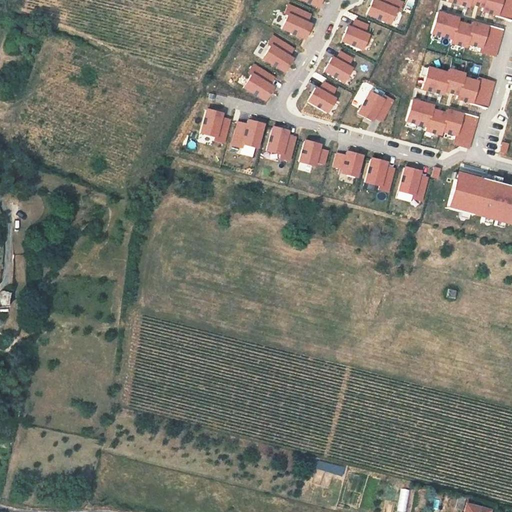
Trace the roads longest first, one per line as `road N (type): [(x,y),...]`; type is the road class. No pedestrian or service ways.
road 1 (residential): [(273,113),(443,163),(462,151),(476,155)]
road 2 (residential): [(340,0),(273,113)]
